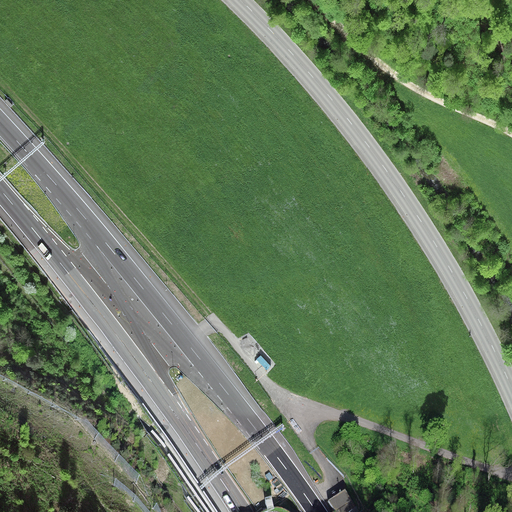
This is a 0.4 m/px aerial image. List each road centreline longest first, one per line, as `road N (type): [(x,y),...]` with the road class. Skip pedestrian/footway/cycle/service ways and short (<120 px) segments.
road 1 (motorway): [(318,511),(128,269),(0,123)]
road 2 (secondary): [(240,0),(340,110),(414,208),(511,385)]
road 3 (track): [(279,408),(0,65)]
road 4 (motorway): [(0,191),(244,511)]
road 5 (track): [(511,136),(396,76),(319,0)]
